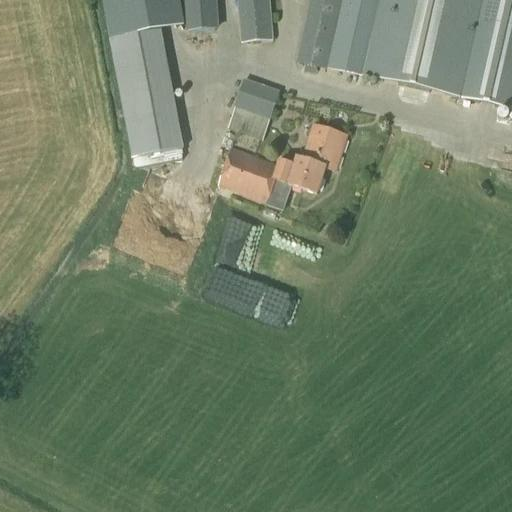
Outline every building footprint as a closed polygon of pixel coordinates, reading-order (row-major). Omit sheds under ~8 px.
[(103,0),(111,42),(160,33),(182,29),(176,0),(103,0)] [(185,0),(188,34),(219,31),(215,0),(185,0)] [(272,43),(268,0),(238,0),(242,45),(272,43)] [(282,0),(285,10),(297,6),(295,0),(282,0)] [(511,0),(309,0),(295,64),(511,112),(511,0)] [(271,122),(281,94),(244,82),(235,111),(271,122)] [(175,112),(126,121),(133,161),(182,152),(175,112)] [(335,175),(347,139),(314,127),(302,162),(297,160),(294,168),(282,164),(281,168),(232,151),(219,188),(266,205),(266,207),(282,213),(291,188),(316,197),(325,171),(335,175)]
